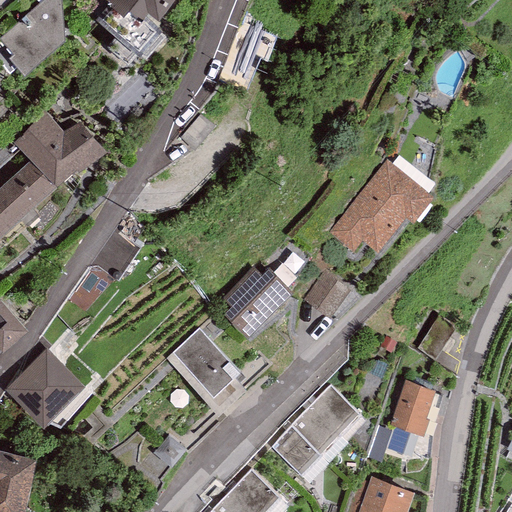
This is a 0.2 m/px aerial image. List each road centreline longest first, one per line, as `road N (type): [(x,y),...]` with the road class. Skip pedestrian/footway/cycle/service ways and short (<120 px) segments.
road 1 (residential): [(157,511),(511,152)]
road 2 (residential): [(224,0),(172,110),(0,372)]
road 3 (residential): [(511,294),(460,393),(443,511)]
